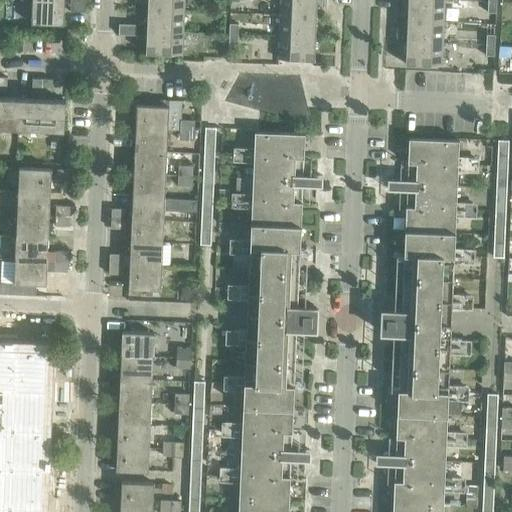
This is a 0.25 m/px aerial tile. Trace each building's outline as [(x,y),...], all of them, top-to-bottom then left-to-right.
[(64,1),(44,0),(31,0),(31,23),(63,25),(64,1)] [(147,0),(147,9),(183,10),(183,0),(147,0)] [(280,0),(279,14),(316,16),(316,0),(280,0)] [(407,0),(407,20),(443,21),(443,0),(407,0)] [(84,2),(70,1),(69,11),(84,12),(84,2)] [(496,2),(487,2),(487,12),(496,13),(496,2)] [(147,9),(146,30),(182,32),(183,10),(147,9)] [(279,14),(279,36),(315,38),(316,16),(279,14)] [(407,20),(406,42),(442,43),(443,21),(407,20)] [(229,23),(228,34),(237,34),(238,24),(229,23)] [(118,35),(127,35),(127,24),(118,24),(118,35)] [(127,24),(127,35),(135,35),(136,24),(127,24)] [(182,32),(146,30),(145,53),(181,55),(182,32)] [(237,34),(228,34),(228,45),(237,45),(237,34)] [(486,34),(485,45),(494,45),(495,35),(486,34)] [(315,38),(279,36),(278,59),(314,60),(315,38)] [(442,43),(406,42),(405,64),(441,66),(442,43)] [(494,45),(485,45),(485,55),(494,56),(494,45)] [(31,92),(41,93),(42,78),(32,78),(31,92)] [(42,78),(41,93),(51,93),(52,79),(42,78)] [(0,129),(17,130),(18,98),(0,97),(0,129)] [(18,98),(17,130),(63,132),(65,100),(18,98)] [(168,106),(167,129),(179,130),(180,119),(181,120),(182,100),(168,100),(168,106)] [(136,104),(135,128),(167,129),(168,106),(136,104)] [(180,119),(179,130),(194,130),(194,120),(181,120),(180,119)] [(205,127),(204,141),(214,141),(215,128),(205,127)] [(135,128),(134,151),(166,152),(167,129),(135,128)] [(194,130),(179,130),(179,140),(193,140),(194,130)] [(250,224),(300,226),(304,133),(254,131),(253,148),(253,162),(251,193),(251,208),(250,224)] [(408,138),(404,230),(454,232),(455,217),(456,202),(456,187),(457,171),(458,157),(459,140),(408,138)] [(498,140),(497,155),(507,155),(508,140),(498,140)] [(204,141),(204,155),(214,156),(214,141),(204,141)] [(253,162),(253,148),(237,147),(237,162),(253,162)] [(134,151),(133,173),(165,175),(166,152),(134,151)] [(204,155),(203,170),(213,170),(214,156),(204,155)] [(497,155),(496,169),(507,170),(507,155),(497,155)] [(474,157),(458,157),(457,171),(473,172),(474,157)] [(178,165),(177,175),(192,176),(192,166),(178,165)] [(18,167),(17,191),(50,192),(51,169),(18,167)] [(56,179),(71,180),(71,170),(57,169),(56,179)] [(496,169),(496,184),(506,184),(507,170),(496,169)] [(203,170),(203,185),(213,185),(213,170),(203,170)] [(133,173),(132,196),(164,198),(165,175),(133,173)] [(192,176),(177,175),(177,185),(191,186),(192,176)] [(496,184),(495,199),(505,199),(506,184),(496,184)] [(203,185),(202,199),(212,200),(213,185),(203,185)] [(218,189),(218,199),(228,199),(229,190),(218,189)] [(17,191),(16,214),(49,215),(50,192),(17,191)] [(235,207),(251,208),(251,193),(235,193),(235,207)] [(132,196),(131,219),(163,220),(164,210),(196,211),(196,200),(164,198),(132,196)] [(202,199),(201,214),(211,214),(212,200),(202,199)] [(495,213),(505,214),(505,199),(495,199),(495,213)] [(456,202),(455,217),(471,217),(472,203),(456,202)] [(55,206),(55,216),(69,216),(70,206),(55,206)] [(111,208),(110,218),(125,219),(125,209),(111,208)] [(504,228),(505,214),(495,213),(494,228),(504,228)] [(16,214),(15,237),(48,238),(49,215),(16,214)] [(211,214),(201,214),(201,229),(211,229),(211,214)] [(69,216),(55,216),(54,226),(69,226),(69,216)] [(125,219),(110,218),(110,228),(124,229),(125,219)] [(131,219),(130,242),(162,243),(163,220),(131,219)] [(252,316),(316,318),(317,309),(297,308),(297,295),(300,226),(250,224),(249,240),(249,254),(248,285),(232,285),(231,299),(236,299),(236,300),(240,301),(244,302),(253,302),(252,316)] [(504,243),(504,228),(494,228),(493,242),(504,243)] [(211,229),(201,229),(200,244),(210,245),(211,229)] [(381,311),(381,321),(445,324),(445,310),(453,310),(458,310),(462,310),(462,309),(467,309),(468,295),(452,294),(453,263),(454,248),(454,232),(404,230),(401,308),(400,312),(381,311)] [(15,237),(15,260),(47,261),(48,238),(15,237)] [(233,253),(249,254),(249,240),(234,239),(233,253)] [(130,242),(129,265),(161,266),(162,243),(130,242)] [(503,257),(504,243),(493,242),(493,257),(503,257)] [(454,248),(453,263),(469,263),(470,249),(454,248)] [(53,251),(53,261),(67,262),(68,252),(53,251)] [(109,254),(108,264),(123,264),(123,254),(109,254)] [(47,261),(15,260),(14,283),(36,284),(46,285),(47,261)] [(67,262),(53,261),(52,272),(67,272),(67,262)] [(123,264),(108,264),(108,274),(122,275),(123,264)] [(161,266),(129,265),(128,288),(146,289),(158,289),(160,290),(161,266)] [(0,282),(0,293),(35,295),(36,284),(14,283),(0,282)] [(242,408),(293,410),(295,365),(296,342),(296,331),(296,327),(316,328),(316,318),(252,316),(252,329),(243,329),(239,329),(235,329),(235,330),(230,330),(229,345),(245,345),(244,376),(243,391),(242,408)] [(398,370),(396,413),(447,415),(447,399),(448,385),(448,369),(449,354),(465,355),(466,340),(461,340),(461,339),(457,338),(450,337),(444,337),(445,324),(381,321),(380,331),(399,331),(399,336),(399,344),(398,367),(398,370)] [(121,331),(120,355),(152,357),(153,333),(121,331)] [(31,511),(39,349),(0,347),(0,511),(31,511)] [(176,348),(175,358),(190,358),(190,348),(176,348)] [(120,355),(119,378),(151,379),(152,357),(120,355)] [(190,358),(175,358),(175,368),(189,368),(190,358)] [(511,361),(503,361),(503,372),(511,371),(511,361)] [(511,371),(503,372),(502,382),(511,382),(511,371)] [(227,390),(243,391),(244,376),(228,376),(227,390)] [(119,378),(118,401),(151,402),(151,379),(119,378)] [(194,381),(194,392),(204,393),(204,382),(194,381)] [(448,385),(447,399),(463,400),(464,386),(448,385)] [(194,392),(193,407),(203,407),(204,393),(194,392)] [(174,393),(174,403),(188,404),(188,394),(174,393)] [(487,394),(486,405),(497,405),(497,394),(487,394)] [(118,401),(117,424),(150,425),(151,402),(118,401)] [(188,404),(174,403),(173,413),(188,414),(188,404)] [(486,405),(486,419),(496,420),(497,405),(486,405)] [(193,407),(192,421),(202,422),(203,407),(193,407)] [(511,407),(501,407),(501,417),(511,417),(511,407)] [(239,483),(239,499),(289,501),(293,410),(242,408),(242,423),(241,437),(240,468),(239,483)] [(396,413),(392,504),(443,507),(443,491),(444,477),(445,446),(446,431),(447,415),(396,413)] [(511,417),(501,417),(500,427),(511,427),(511,417)] [(486,419),(485,434),(495,434),(496,420),(486,419)] [(192,421),(192,436),(202,437),(202,422),(192,421)] [(225,436),(241,437),(242,423),(226,422),(225,436)] [(117,424),(116,446),(149,448),(150,425),(117,424)] [(462,432),(446,431),(445,446),(461,446),(462,432)] [(485,434),(485,449),(495,449),(495,434),(485,434)] [(192,436),(191,451),(201,451),(202,437),(192,436)] [(162,456),(172,456),(182,456),(183,442),(162,441),(162,456)] [(149,448),(116,446),(115,470),(148,471),(149,448)] [(485,449),(484,463),(494,464),(495,449),(485,449)] [(191,451),(190,465),(201,466),(201,451),(191,451)] [(502,470),(511,470),(511,456),(503,456),(502,470)] [(484,463),(483,478),(493,478),(494,464),(484,463)] [(190,465),(190,480),(200,480),(201,466),(190,465)] [(223,482),(239,483),(240,468),(224,467),(223,482)] [(444,477),(443,491),(459,492),(460,477),(444,477)] [(483,478),(483,492),(493,493),(493,478),(483,478)] [(190,480),(189,495),(199,495),(200,480),(190,480)] [(121,481),(120,505),(152,506),(153,483),(121,481)] [(466,484),(465,507),(476,507),(477,485),(466,484)] [(483,492),(482,507),(492,508),(493,493),(483,492)] [(189,495),(189,509),(199,510),(199,495),(189,495)] [(288,511),(289,501),(239,499),(238,511),(288,511)] [(159,511),(179,511),(180,500),(160,500),(159,511)]
